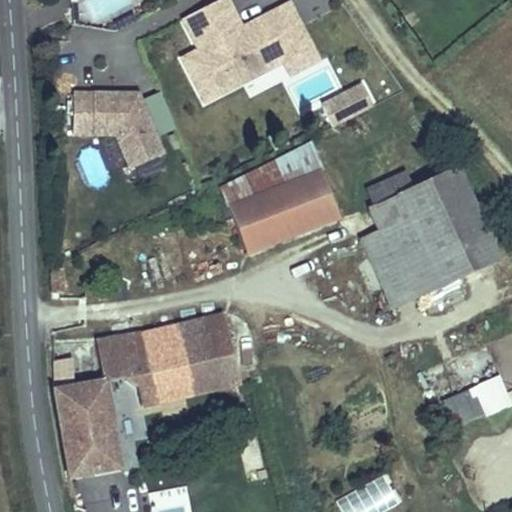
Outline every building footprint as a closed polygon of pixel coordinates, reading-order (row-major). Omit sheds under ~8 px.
[(207,101),(286,61),(284,56),(309,44),(289,6),(242,31),(233,35),(229,28),(238,24),(226,0),(220,0),(185,18),(198,44),(208,40),(211,47),(202,51),(186,60),(207,101)] [(242,31),(238,24),(229,28),(233,35),(242,31)] [(211,47),(208,40),(198,44),(202,51),(211,47)] [(318,61),(309,44),(284,56),(286,61),(293,74),(318,61)] [(335,129),(374,109),(363,88),(324,108),(335,129)] [(164,155),(141,100),(132,94),(74,94),(74,135),(116,136),(130,169),(164,155)] [(92,188),(112,179),(96,145),(77,153),(92,188)] [(311,154),(218,190),(226,210),(319,173),(311,154)] [(406,220),(357,242),(391,312),(498,265),(454,171),(394,198),(406,220)] [(319,173),(226,210),(245,256),(337,219),(319,173)] [(53,269),(49,270),(51,300),(56,298),(56,293),(64,291),(61,267),(53,269)] [(97,344),(104,383),(123,379),(136,393),(139,392),(142,407),(235,385),(220,320),(146,336),(142,336),(97,344)] [(72,358),(54,362),(56,392),(60,422),(69,479),(118,471),(107,400),(104,383),(74,388),(72,358)] [(481,414),(511,404),(500,373),(470,383),(481,414)] [(123,379),(104,383),(107,400),(136,393),(123,379)] [(334,498),(340,511),(382,511),(402,502),(387,471),(334,498)]
